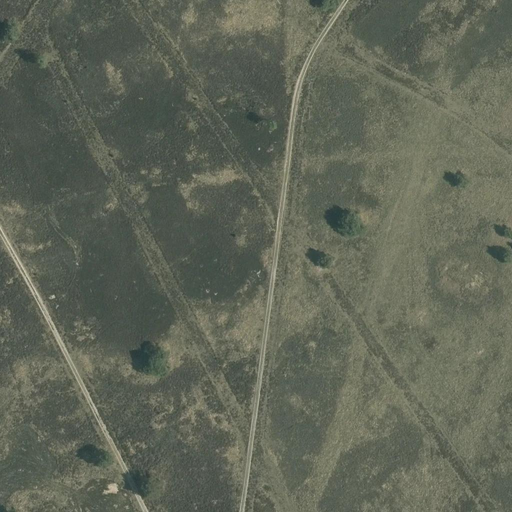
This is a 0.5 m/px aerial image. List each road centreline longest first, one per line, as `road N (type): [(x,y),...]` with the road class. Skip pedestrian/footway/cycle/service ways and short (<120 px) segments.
road 1 (track): [(345,0),(312,50),(297,92),(241,511)]
road 2 (track): [(145,511),(0,231)]
